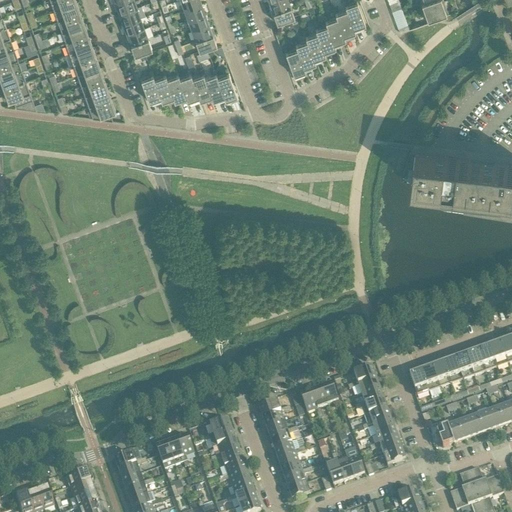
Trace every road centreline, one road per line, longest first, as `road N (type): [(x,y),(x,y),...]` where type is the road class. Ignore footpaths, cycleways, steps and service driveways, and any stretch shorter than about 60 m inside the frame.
road 1 (residential): [(0,475),(96,453),(125,431),(234,392)]
road 2 (residential): [(256,113),(208,124),(138,119),(124,101),(89,0)]
road 3 (residential): [(234,392),(376,340)]
road 4 (residential): [(289,102),(334,79),(384,29),(378,0)]
road 5 (residential): [(376,340),(511,293)]
road 6 (residential): [(278,511),(234,392)]
road 7 (residential): [(313,511),(409,472),(432,473)]
road 8 (residential): [(394,367),(511,325)]
road 9 (residential): [(213,0),(256,113)]
